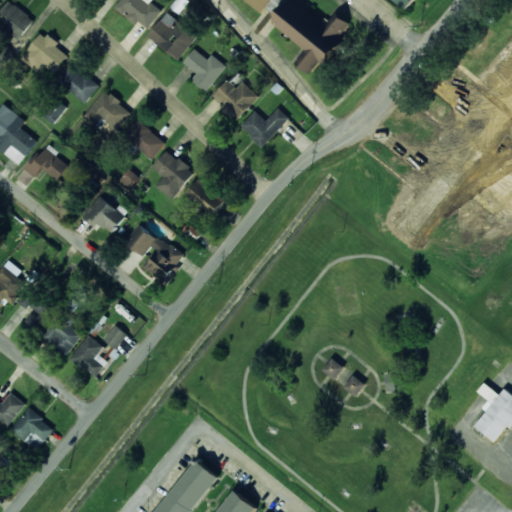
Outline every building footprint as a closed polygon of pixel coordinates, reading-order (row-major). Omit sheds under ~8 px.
[(0,24),(21,39),(35,19),(9,0),(8,0),(0,12),(0,24)] [(163,10),(152,1),(152,0),(121,0),(115,7),(137,25),(140,21),(148,28),(163,10)] [(247,0),(264,12),(265,11),(274,16),(285,0),(247,0)] [(306,49),(296,62),(311,74),(320,61),(323,64),(354,25),(337,12),(327,24),(296,0),(289,0),(272,22),(306,49)] [(396,0),(408,9),(415,0),(396,0)] [(181,59),(199,34),(166,11),(148,36),(181,59)] [(54,73),(69,56),(56,45),(57,43),(44,31),(21,57),(32,66),(38,59),(54,73)] [(0,66),(14,56),(7,46),(0,51),(0,66)] [(197,73),(193,79),(206,91),(228,67),(213,53),(208,59),(196,48),(184,61),(197,73)] [(465,178),(511,213),(511,155),(495,143),(511,120),(511,57),(490,87),(493,89),(488,96),(499,105),(472,143),(446,123),(441,130),(456,142),(396,223),(419,240),(465,178)] [(87,103),(99,85),(71,64),(58,81),(87,103)] [(237,88),(228,79),(212,96),(237,120),(260,96),(244,81),(237,88)] [(102,119),(120,130),(134,110),(104,90),(86,116),(98,125),(102,119)] [(68,108),(58,99),(43,115),(53,124),(68,108)] [(20,115),(5,103),(0,108),(0,133),(2,135),(0,137),(0,148),(20,164),(38,140),(15,122),(20,115)] [(256,110),(241,126),(263,147),(290,118),(279,107),(267,120),(256,110)] [(167,141),(137,119),(125,136),(154,158),(167,141)] [(38,152),(25,168),(35,177),(44,168),(57,180),(69,166),(56,154),(59,151),(50,144),(41,155),(38,152)] [(157,186),(175,199),(195,170),(167,149),(154,167),(164,175),(157,186)] [(140,177),(130,168),(119,181),(129,190),(140,177)] [(187,194),(214,215),(227,199),(200,178),(187,194)] [(113,235),(127,215),(100,196),(86,216),(113,235)] [(143,266),(166,283),(186,257),(141,223),(127,242),(145,255),(152,246),(156,249),(143,266)] [(16,274),(21,268),(9,259),(0,270),(0,297),(9,305),(27,282),(16,274)] [(20,302),(32,311),(25,321),(39,331),(56,309),(30,289),(20,302)] [(44,336),(66,355),(84,335),(72,325),(77,319),(66,310),(44,336)] [(129,334),(115,323),(104,337),(117,348),(129,334)] [(71,357),(95,379),(109,362),(99,353),(105,347),(91,334),(71,357)] [(324,369),(336,380),(346,367),(334,357),(324,369)] [(386,373),(387,392),(397,392),(396,373),(386,373)] [(367,383),(354,375),(345,388),(358,396),(367,383)] [(476,426),(498,442),(511,423),(511,393),(506,389),(501,394),(485,382),(479,391),(494,403),(476,426)] [(0,420),(8,427),(27,404),(12,392),(3,403),(0,400),(0,420)] [(56,428),(29,407),(11,430),(38,450),(56,428)] [(17,464),(2,454),(0,456),(0,466),(11,473),(17,464)] [(155,511),(191,511),(220,475),(198,458),(155,511)] [(252,511),(257,506),(235,489),(218,511),(252,511)]
